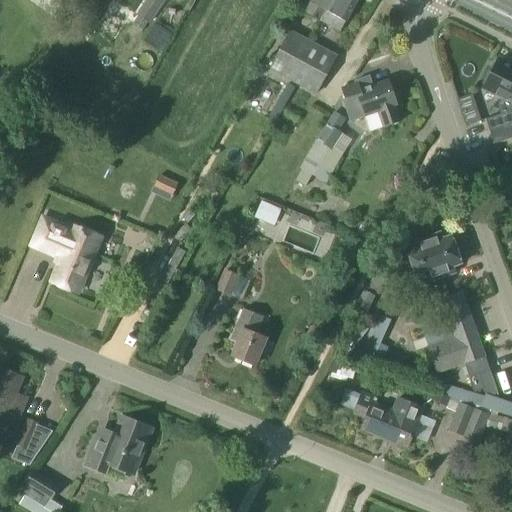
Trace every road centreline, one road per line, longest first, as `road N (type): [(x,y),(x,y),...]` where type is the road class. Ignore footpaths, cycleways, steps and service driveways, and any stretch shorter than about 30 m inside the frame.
road 1 (residential): [(0,324),(458,511)]
road 2 (residential): [(511,319),(422,63),(414,31),(419,0)]
